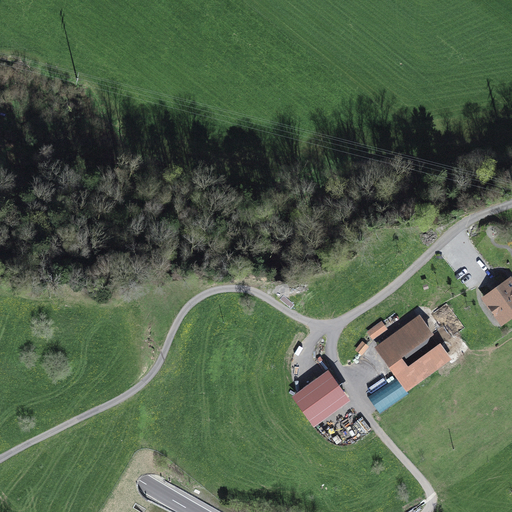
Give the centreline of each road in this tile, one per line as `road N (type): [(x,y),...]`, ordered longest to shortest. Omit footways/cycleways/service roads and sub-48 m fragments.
road 1 (unclassified): [(0,460),(141,385),(178,320),(204,294),(254,292),(309,322),(338,322),(383,295),(465,223),(511,204)]
road 2 (motorway): [(193,511),(0,392)]
